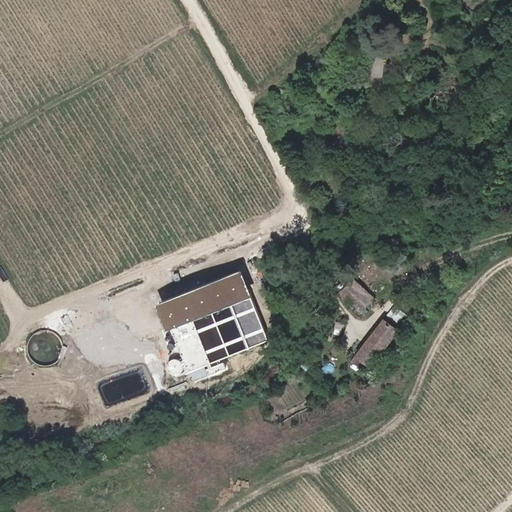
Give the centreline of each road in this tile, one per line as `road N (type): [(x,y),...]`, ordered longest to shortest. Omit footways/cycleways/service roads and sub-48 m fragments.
road 1 (track): [(188,0),(298,201),(294,224),(217,265)]
road 2 (track): [(0,134),(202,21)]
